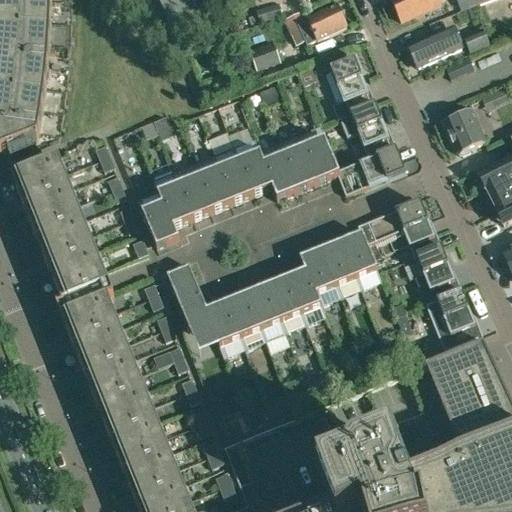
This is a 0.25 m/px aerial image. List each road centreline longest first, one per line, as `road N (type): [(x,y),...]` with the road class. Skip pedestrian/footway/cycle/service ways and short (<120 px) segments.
road 1 (residential): [(511,334),(371,28)]
road 2 (residential): [(91,511),(0,280)]
